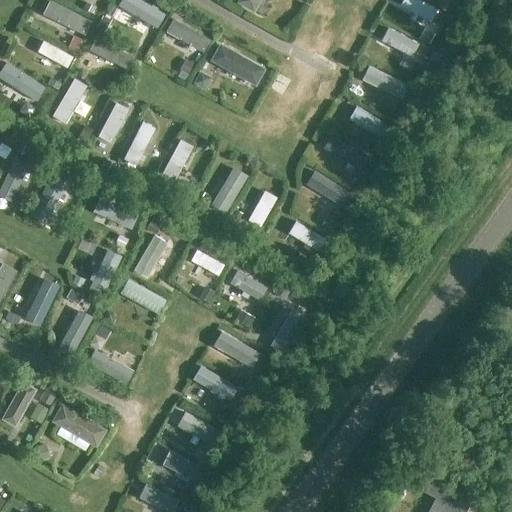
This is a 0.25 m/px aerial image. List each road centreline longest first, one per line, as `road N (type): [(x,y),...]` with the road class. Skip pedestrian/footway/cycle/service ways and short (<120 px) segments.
road 1 (unclassified): [(294,511),(511,207)]
road 2 (track): [(0,344),(109,400)]
